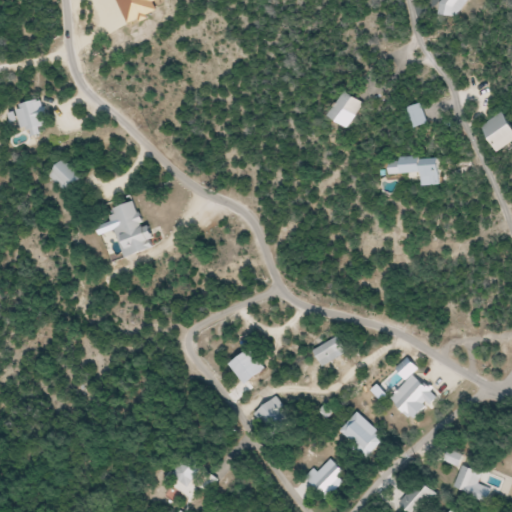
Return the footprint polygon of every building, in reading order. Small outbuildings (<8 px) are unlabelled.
[(452,21),(477,0),(443,0),(438,4),(452,21)] [(333,116),(354,128),(369,103),(348,91),(333,116)] [(431,124),(421,103),(406,110),(416,131),(431,124)] [(485,128),(507,154),(511,149),(511,116),(507,110),(485,128)] [(429,173),(429,186),(448,186),(446,153),(395,156),(396,175),(429,173)] [(85,180),(65,160),(50,175),(70,194),(85,180)] [(128,258),(160,247),(152,225),(147,226),(138,202),(111,211),(128,258)] [(327,368),(351,352),(340,336),(316,352),(327,368)] [(252,386),(270,369),(252,349),(233,367),(252,386)] [(256,415),(275,439),(297,422),(279,398),(256,415)] [(447,463),(462,466),(464,454),(449,451),(447,463)] [(206,464),(187,453),(172,477),(191,488),(206,464)] [(474,496),(484,473),(463,464),(454,488),(474,496)] [(319,472),(316,469),(306,479),(328,500),(344,483),(326,465),(319,472)] [(199,487),(210,495),(221,481),(210,473),(199,487)] [(423,511),(440,495),(423,478),(399,503),(409,511),(423,511)]
